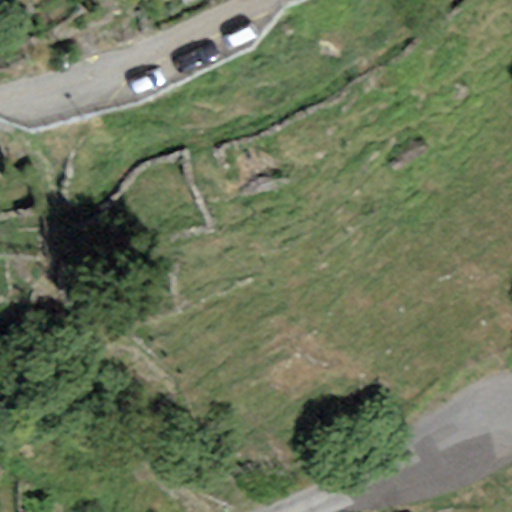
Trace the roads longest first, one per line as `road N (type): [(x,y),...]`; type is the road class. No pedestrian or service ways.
road 1 (unclassified): [(0,97),(103,73),(262,0)]
road 2 (unclassified): [(511,418),(289,511)]
